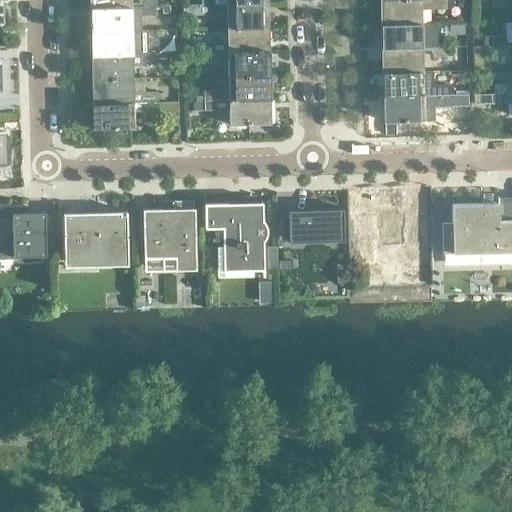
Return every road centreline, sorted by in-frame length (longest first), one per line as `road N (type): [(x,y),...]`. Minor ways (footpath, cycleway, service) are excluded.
road 1 (residential): [(41,165),(311,161)]
road 2 (residential): [(311,161),(511,160)]
road 3 (residential): [(41,165),(39,0)]
road 4 (residential): [(311,161),(310,0)]
